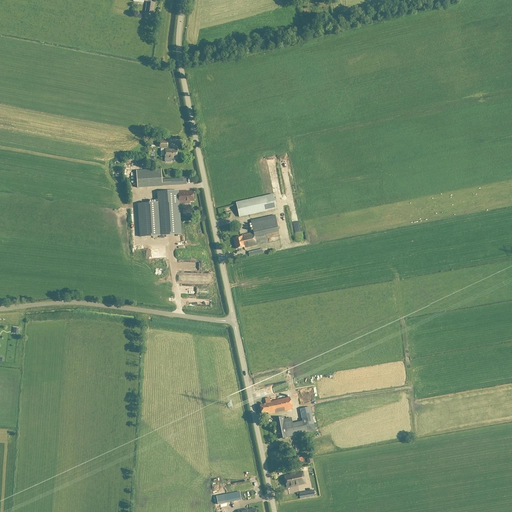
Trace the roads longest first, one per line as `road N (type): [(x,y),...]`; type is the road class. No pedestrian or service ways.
road 1 (tertiary): [(232,319),(181,76),(182,0)]
road 2 (tertiary): [(232,319),(77,304),(0,309)]
road 3 (tertiary): [(273,511),(232,319)]
